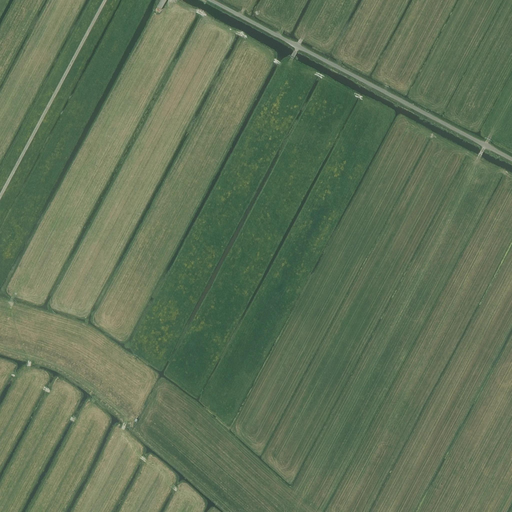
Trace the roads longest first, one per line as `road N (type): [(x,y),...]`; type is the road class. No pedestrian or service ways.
road 1 (track): [(296,511),(439,253),(485,145)]
road 2 (unclassified): [(511,159),(209,0)]
road 3 (track): [(0,196),(105,0)]
